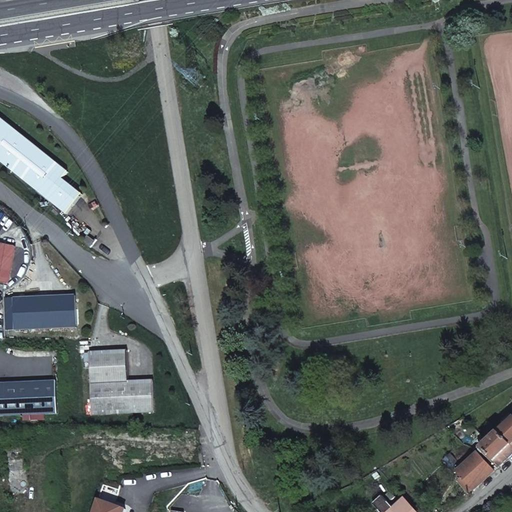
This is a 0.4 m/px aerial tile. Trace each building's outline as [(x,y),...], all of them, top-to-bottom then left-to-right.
[(61,171),(0,119),(0,162),(23,182),(59,212),(75,194),(56,177),(61,171)] [(96,243),(89,237),(84,242),(91,248),(96,243)] [(12,241),(0,238),(0,278),(5,279),(12,241)] [(75,293),(12,292),(10,325),(75,325),(75,293)] [(126,348),(86,350),(89,414),(154,409),(153,376),(129,377),(126,348)] [(56,380),(0,377),(0,409),(55,410),(56,380)] [(508,442),(511,438),(511,412),(496,429),(508,442)] [(492,457),(508,442),(496,429),(480,446),(492,458),(492,457)] [(508,453),(511,449),(511,447),(508,442),(492,457),(499,463),(508,453)] [(482,480),(481,480),(471,469),(483,457),(476,450),(456,470),(455,470),(463,478),(473,489),(475,487),(482,480)] [(481,480),(482,480),(485,477),(493,469),(483,457),(471,469),(481,480)] [(469,493),(473,489),(463,478),(458,482),(469,493)] [(386,487),(381,492),(386,497),(391,492),(386,487)] [(418,511),(405,498),(401,494),(390,504),(379,491),(369,500),(380,511),(418,511)] [(129,511),(130,511),(102,500),(97,511),(129,511)]
